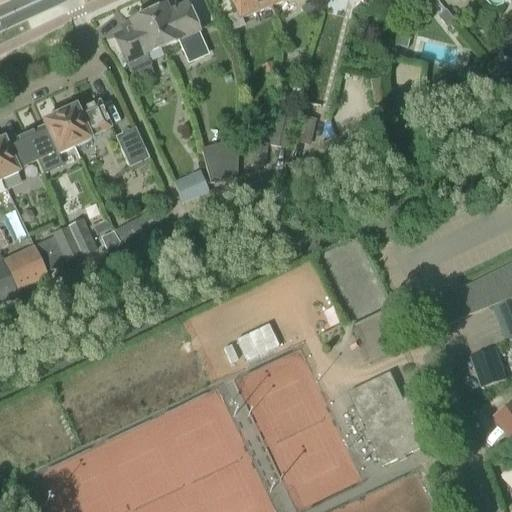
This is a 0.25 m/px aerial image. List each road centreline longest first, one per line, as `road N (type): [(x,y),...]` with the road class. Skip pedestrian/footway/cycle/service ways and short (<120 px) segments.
road 1 (residential): [(493,511),(410,264)]
road 2 (residential): [(0,107),(92,65),(69,0)]
